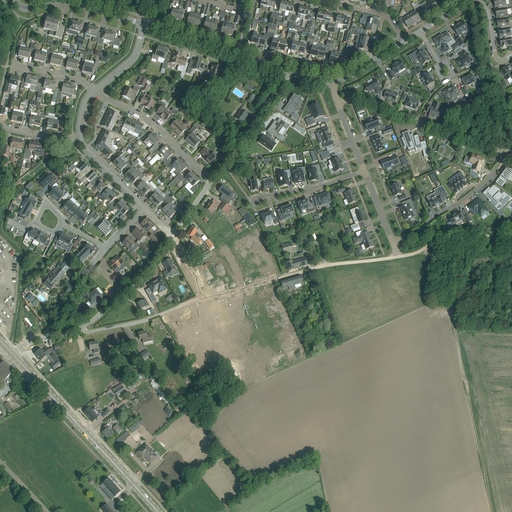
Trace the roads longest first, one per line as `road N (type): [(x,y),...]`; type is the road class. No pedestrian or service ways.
road 1 (track): [(425,248),(455,290),(452,326),(493,511)]
road 2 (unclassified): [(74,331),(146,319),(318,266)]
road 3 (primary): [(157,511),(11,353)]
road 4 (track): [(318,266),(410,254),(457,229),(511,233)]
road 5 (residential): [(507,153),(359,99),(339,105)]
road 6 (unclassified): [(290,72),(144,23)]
road 7 (residential): [(211,182),(158,128),(92,90)]
road 8 (residential): [(507,153),(456,204),(392,240)]
road 9 (unclassified): [(74,331),(137,284),(172,235)]
road 10 (unclassified): [(211,182),(290,72)]
road 11 (unclassified): [(144,23),(74,3),(25,7),(15,0)]
